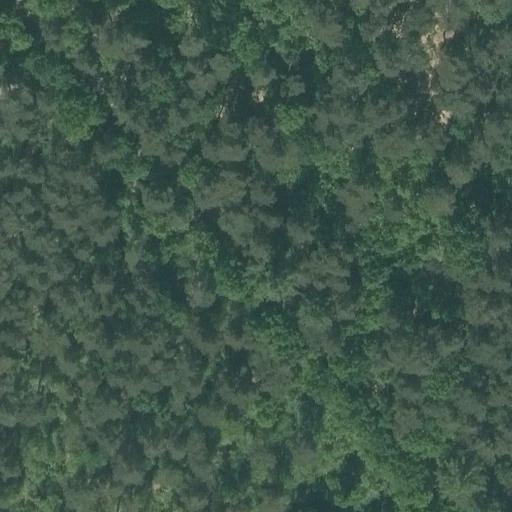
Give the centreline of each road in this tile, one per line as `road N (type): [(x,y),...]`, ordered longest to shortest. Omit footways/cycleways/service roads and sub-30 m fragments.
road 1 (track): [(132,121),(484,511)]
road 2 (track): [(25,0),(132,121)]
